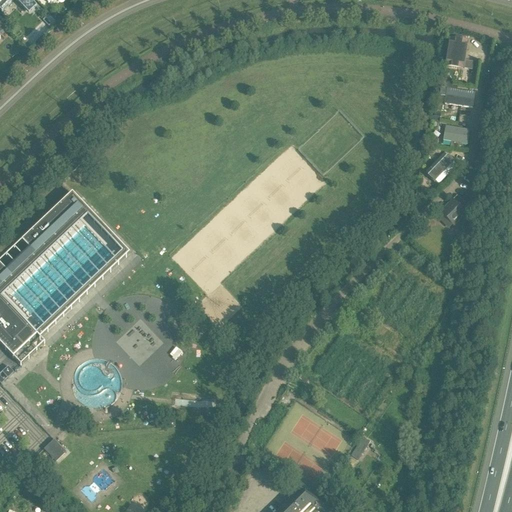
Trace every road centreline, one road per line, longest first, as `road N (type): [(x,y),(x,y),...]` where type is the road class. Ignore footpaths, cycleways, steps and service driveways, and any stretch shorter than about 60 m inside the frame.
road 1 (unclassified): [(211,511),(286,357),(469,164),(489,34)]
road 2 (secondary): [(0,107),(91,29),(151,0)]
